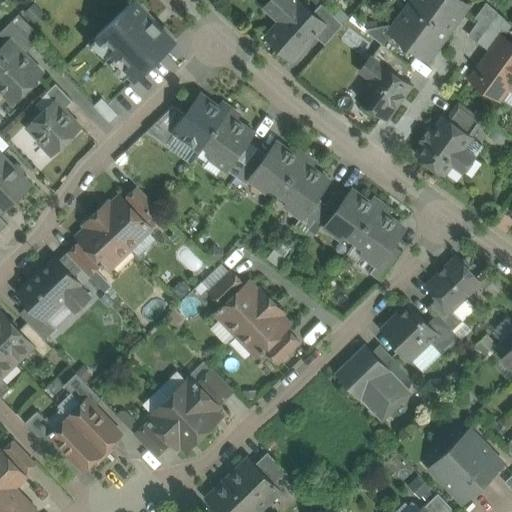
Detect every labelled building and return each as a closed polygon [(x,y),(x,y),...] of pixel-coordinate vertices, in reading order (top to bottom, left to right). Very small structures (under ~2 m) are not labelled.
[(34,20),(42,12),(30,0),(22,9),(34,20)] [(136,0),(116,0),(81,32),(124,82),(172,40),(136,0)] [(297,0),(296,2),(294,0),(270,0),(264,7),(280,20),(266,36),(293,60),(314,35),(325,23),(312,12),(298,0),(297,0)] [(468,5),(460,0),(411,0),(410,3),(449,32),(468,5)] [(486,2),(479,12),(491,21),(492,21),(498,13),(486,2)] [(343,24),(322,3),(312,12),(325,23),(314,35),(325,45),(343,24)] [(449,32),(410,3),(394,25),(389,31),(402,41),(429,60),(449,32)] [(511,25),(498,13),(492,21),(491,21),(487,27),(501,36),(502,35),(503,36),(511,25)] [(34,44),(12,21),(0,32),(0,35),(6,42),(10,39),(24,54),(34,44)] [(394,25),(366,29),(365,31),(381,44),(394,53),(402,41),(389,31),(394,25)] [(501,36),(487,27),(476,42),(490,51),(501,36)] [(511,42),(503,36),(502,35),(501,36),(490,51),(470,78),(499,100),(509,87),(511,89),(511,42)] [(24,54),(10,39),(6,42),(0,48),(0,89),(12,102),(25,89),(23,86),(39,70),(24,54)] [(394,53),(381,44),(371,59),(378,64),(379,63),(401,78),(410,65),(394,53)] [(401,78),(379,63),(378,64),(369,77),(371,78),(357,97),(367,104),(366,106),(376,113),(377,111),(386,118),(410,86),(401,78)] [(72,101),(56,84),(46,93),(54,101),(55,101),(64,109),(72,101)] [(219,107),(208,99),(204,104),(197,99),(186,115),(174,131),(175,132),(200,150),(231,109),(223,103),(219,107)] [(54,101),(28,127),(40,140),(38,142),(51,155),(80,127),(64,109),(55,101),(54,101)] [(484,120),(459,102),(447,118),(472,136),(484,120)] [(173,106),(147,131),(166,144),(175,132),(174,131),(186,115),(173,106)] [(239,114),(231,109),(200,150),(227,169),(236,157),(250,137),(243,132),(246,127),(235,119),(239,114)] [(447,118),(443,116),(430,134),(427,132),(421,140),(424,143),(416,154),(444,175),(445,174),(443,173),(450,162),(464,173),(475,157),(463,149),(472,137),(472,136),(447,118)] [(280,152),(273,146),(267,154),(250,179),(251,180),(276,198),(306,156),(298,150),(295,155),(284,147),(280,152)] [(246,163),(236,177),(247,184),(251,180),(250,179),(267,154),(258,147),(246,163)] [(0,207),(3,210),(30,184),(0,152),(0,207)] [(314,162),(306,156),(276,198),(301,217),(302,217),(317,197),(326,185),(318,180),(322,175),(311,167),(314,162)] [(246,163),(236,157),(227,169),(236,177),(246,163)] [(163,213),(138,186),(124,199),(149,226),(163,213)] [(327,204),(315,219),(325,227),(346,198),(337,190),(327,204)] [(370,203),(359,195),(356,200),(349,194),(346,198),(325,227),(352,246),(382,204),(374,198),(370,203)] [(124,199),(121,197),(106,212),(102,208),(96,213),(129,247),(150,227),(149,226),(124,199)] [(317,197),(302,217),(301,217),(295,225),(306,233),(315,219),(327,204),(317,197)] [(390,210),(382,204),(352,246),(377,264),(378,265),(393,245),(401,232),(394,227),(398,223),(386,215),(390,210)] [(129,247),(96,213),(91,218),(95,222),(79,237),(82,240),(105,264),(108,268),(129,247)] [(105,264),(82,240),(68,253),(89,275),(101,263),(104,265),(105,264)] [(393,245),(378,265),(377,264),(370,273),(381,281),(402,252),(393,245)] [(89,275),(68,253),(59,262),(80,283),(89,275)] [(460,260),(457,256),(427,285),(438,297),(451,310),(451,309),(480,281),(469,269),(470,266),(464,259),(460,260)] [(54,257),(18,292),(30,304),(44,318),(45,318),(56,329),(78,307),(81,307),(86,302),(86,299),(89,297),(78,285),(80,284),(80,283),(59,262),(54,257)] [(231,271),(210,292),(219,301),(241,280),(231,271)] [(245,285),(241,280),(219,301),(222,305),(220,307),(221,308),(218,312),(238,333),(272,300),(267,294),(263,298),(248,282),(245,285)] [(451,310),(438,297),(429,305),(437,314),(452,329),(461,320),(451,309),(451,310)] [(272,300),(238,333),(258,354),(262,350),(263,351),(265,349),(268,353),(290,332),(286,328),(289,325),(273,309),(277,305),(272,300)] [(44,318),(30,304),(20,313),(28,322),(45,339),(56,329),(45,318),(44,318)] [(427,323),(409,304),(383,329),(423,370),(441,353),(429,340),(437,333),(427,323)] [(19,330),(0,309),(0,344),(16,361),(32,345),(33,344),(19,330)] [(452,329),(437,314),(427,323),(437,333),(429,340),(441,353),(443,354),(461,338),(452,329)] [(45,339),(28,322),(19,330),(33,344),(32,345),(43,357),(53,348),(45,339)] [(511,330),(496,345),(505,354),(511,346),(511,330)] [(290,332),(268,353),(278,363),(299,342),(290,332)] [(488,336),(477,345),(485,353),(495,344),(488,336)] [(0,376),(16,361),(0,344),(0,376)] [(383,363),(366,346),(338,372),(375,411),(388,399),(395,406),(410,392),(408,389),(383,363)] [(416,381),(391,355),(383,363),(408,389),(416,381)] [(232,391),(211,369),(198,382),(196,379),(194,381),(218,405),(232,391)] [(102,399),(77,373),(64,385),(82,403),(86,400),(93,407),(102,399)] [(10,388),(0,377),(0,396),(1,397),(10,388)] [(194,381),(192,378),(187,383),(186,381),(170,397),(203,432),(214,421),(208,415),(218,405),(194,381)] [(203,432),(170,397),(153,413),(155,414),(150,419),(171,441),(176,445),(186,436),(192,443),(203,432)] [(93,407),(86,400),(82,403),(69,416),(106,454),(110,450),(107,447),(120,435),(93,407)] [(55,429),(37,410),(25,423),(50,448),(58,440),(51,433),(55,429)] [(496,422),(489,415),(482,421),(489,429),(496,422)] [(106,454),(69,416),(55,429),(51,433),(58,440),(85,468),(98,456),(101,459),(106,454)] [(171,441),(150,419),(136,433),(157,455),(171,441)] [(450,448),(482,483),(502,464),(503,464),(503,463),(470,428),(469,429),(469,430),(450,448)] [(35,463),(14,441),(5,450),(6,451),(4,453),(22,473),(25,471),(26,472),(35,463)] [(482,483),(450,448),(431,467),(431,466),(430,467),(463,502),(464,501),(482,483)] [(0,450),(0,511),(33,511),(36,509),(14,487),(26,476),(22,473),(4,453),(0,450)] [(292,477),(268,452),(255,464),(280,490),(292,477)] [(255,464),(249,458),(228,478),(259,510),(280,490),(255,464)] [(407,485),(421,497),(430,486),(416,474),(407,485)] [(256,511),(259,510),(228,478),(207,498),(220,511),(256,511)] [(455,511),(456,511),(438,493),(424,507),(428,511),(455,511)] [(428,511),(424,507),(421,509),(414,502),(410,506),(407,503),(397,511),(428,511)]
